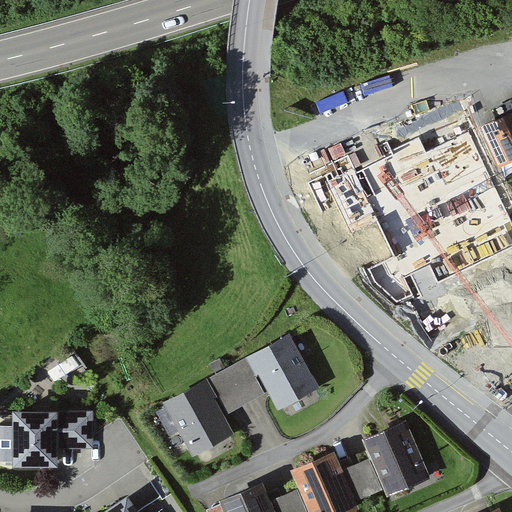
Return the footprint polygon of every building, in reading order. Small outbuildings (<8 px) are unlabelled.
[(511,164),(511,111),(486,122),(504,168),(511,164)] [(350,149),(380,227),(399,219),(394,207),(433,192),(431,187),(488,164),(472,124),(447,133),(443,123),(408,137),(414,150),(397,157),(388,134),(350,149)] [(319,388),(290,336),(163,406),(192,458),(233,435),(223,417),(268,393),(277,411),(319,388)] [(93,413),(11,414),(11,432),(1,433),(2,463),(12,462),(12,471),(58,470),(58,451),(94,450),(93,413)] [(263,483),(220,501),(225,511),(356,511),(361,510),(357,501),(383,490),(387,499),(431,480),(406,422),(362,440),(371,460),(343,472),(335,453),(290,472),(298,490),(271,502),(263,483)] [(137,511),(127,496),(104,511),(137,511)] [(168,511),(167,501),(147,505),(148,511),(168,511)]
